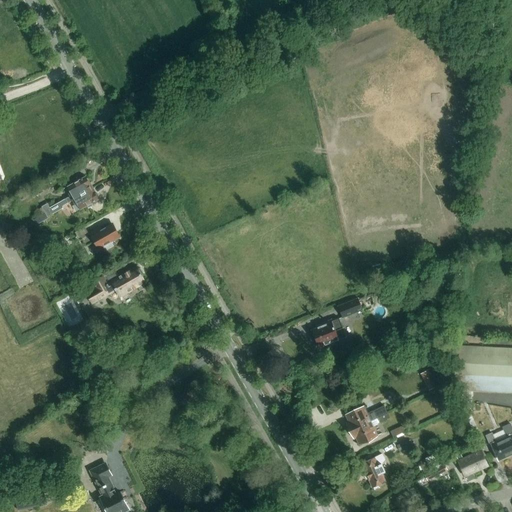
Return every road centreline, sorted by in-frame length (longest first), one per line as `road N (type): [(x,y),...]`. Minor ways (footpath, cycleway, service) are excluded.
road 1 (secondary): [(321,511),(30,0)]
road 2 (track): [(97,117),(237,39),(242,0)]
